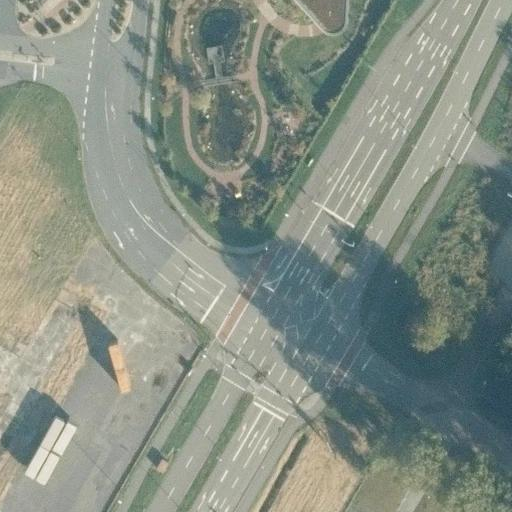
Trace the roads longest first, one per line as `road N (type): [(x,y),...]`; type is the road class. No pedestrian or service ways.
road 1 (secondary): [(313,342),(505,0)]
road 2 (secondary): [(457,0),(273,319)]
road 3 (residential): [(114,75),(116,167),(140,220),(181,265),(273,319)]
road 4 (residential): [(511,456),(313,342)]
road 5 (secondary): [(273,319),(160,511)]
road 6 (secondary): [(210,511),(313,342)]
